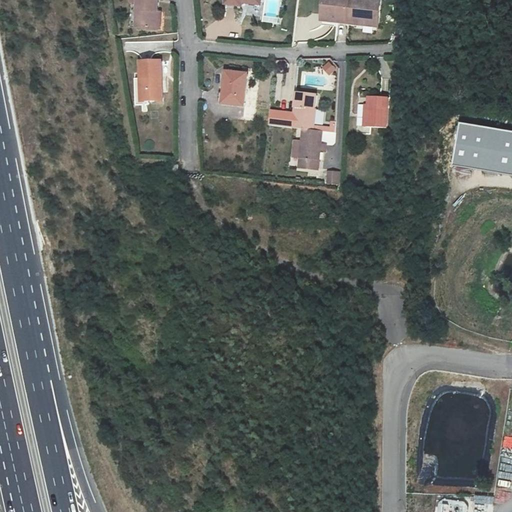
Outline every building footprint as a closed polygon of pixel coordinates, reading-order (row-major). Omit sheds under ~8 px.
[(158,30),(159,14),(159,0),(132,0),(133,2),(139,2),(138,29),(158,30)] [(325,0),(322,21),(338,23),(340,0),(325,0)] [(340,0),(338,23),(348,24),(348,22),(380,26),(382,0),(340,0)] [(331,75),(337,67),(327,61),(322,69),(331,75)] [(141,63),(142,81),(146,81),(146,102),(163,102),(162,62),(141,63)] [(235,105),(238,74),(227,72),(223,104),(235,105)] [(238,74),(235,105),(245,107),(248,75),(238,74)] [(304,130),(314,131),(317,97),(298,95),(296,115),(294,129),(304,130)] [(370,97),(369,105),(368,128),(387,129),(389,98),(370,97)] [(294,129),(296,115),(271,112),(270,126),(294,129)] [(511,175),(511,132),(463,124),(455,166),(511,175)] [(318,171),(321,151),(321,146),(323,132),(314,131),(304,130),(303,142),(295,141),(293,158),(301,158),(300,169),(318,171)] [(340,172),(330,172),(330,184),(339,184),(340,172)]
